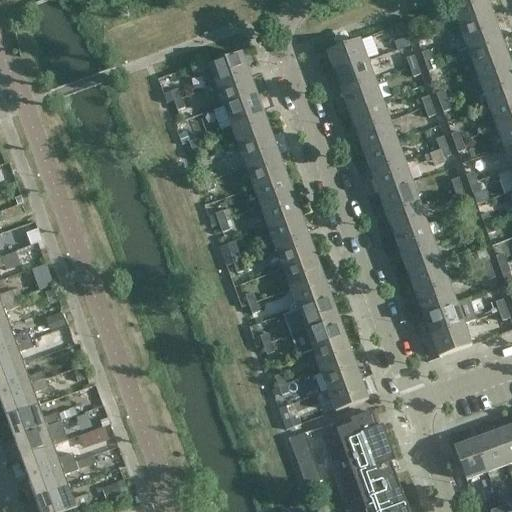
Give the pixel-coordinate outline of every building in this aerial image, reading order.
[(493,15),(487,0),(470,0),(452,7),(460,27),(493,15)] [(500,35),(493,15),(460,27),(467,47),(500,35)] [(421,29),(418,19),(410,22),(413,32),(421,29)] [(406,34),(402,25),(395,28),(398,37),(406,34)] [(508,56),(500,35),(467,47),(475,68),(508,56)] [(368,61),(360,40),(327,52),(335,73),(368,61)] [(432,60),(429,51),(422,54),(425,63),(432,60)] [(249,74),(242,54),(209,66),(217,86),(249,74)] [(417,66),(414,56),(406,59),(410,68),(417,66)] [(511,77),(511,68),(508,56),(475,68),(482,88),(511,77)] [(436,70),(432,60),(425,63),(428,72),(436,70)] [(375,81),(368,61),(335,73),(342,93),(375,81)] [(421,75),(417,66),(410,68),(413,78),(421,75)] [(257,95),(249,74),(217,86),(224,107),(257,95)] [(511,100),(511,77),(482,88),(490,109),(511,100)] [(383,102),(375,81),(342,93),(350,114),(383,102)] [(181,99),(178,90),(170,92),(174,102),(181,99)] [(447,101),(444,92),(436,94),(440,104),(447,101)] [(264,115),(257,95),(224,107),(231,127),(264,115)] [(432,107),(429,97),(421,100),(425,109),(432,107)] [(185,108),(181,99),(174,102),(177,111),(185,108)] [(511,123),(511,100),(490,109),(497,129),(511,123)] [(451,110),(447,101),(440,104),(443,113),(451,110)] [(390,122),(383,102),(350,114),(357,134),(390,122)] [(436,116),(432,107),(425,109),(428,119),(436,116)] [(272,135),(264,115),(231,127),(239,147),(272,135)] [(398,142),(390,122),(357,134),(365,154),(398,142)] [(511,146),(511,123),(497,129),(505,150),(511,146)] [(196,140),(193,131),(185,133),(189,143),(196,140)] [(462,142),(459,133),(451,135),(455,145),(462,142)] [(279,156),(272,135),(239,147),(246,168),(279,156)] [(447,147),(444,138),(436,141),(440,150),(447,147)] [(200,149),(196,140),(189,143),(192,152),(200,149)] [(405,163),(398,142),(365,154),(372,175),(405,163)] [(466,151),(462,142),(455,145),(458,154),(466,151)] [(451,157),(447,147),(440,150),(443,160),(451,157)] [(287,176),(279,156),(246,168),(254,188),(287,176)] [(412,183),(405,163),(372,175),(380,195),(412,183)] [(211,181),(208,171),(200,174),(204,184),(211,181)] [(477,183),(474,173),(466,176),(470,186),(477,183)] [(294,197),(287,176),(254,188),(261,209),(294,197)] [(462,188),(459,179),(451,182),(455,191),(462,188)] [(214,190),(211,181),(204,184),(207,193),(214,190)] [(420,204),(412,183),(380,195),(387,216),(420,204)] [(481,192),(477,183),(470,186),(473,195),(481,192)] [(466,198),(462,188),(455,191),(458,200),(466,198)] [(302,217),(294,197),(261,209),(269,229),(302,217)] [(427,224),(420,204),(387,216),(395,236),(427,224)] [(226,222),(223,212),(215,215),(218,224),(226,222)] [(492,224),(489,214),(481,217),(485,226),(492,224)] [(309,238),(302,217),(269,229),(276,250),(309,238)] [(477,229),(474,220),(466,223),(470,232),(477,229)] [(229,231),(226,222),(218,224),(222,234),(229,231)] [(435,245),(427,224),(395,236),(402,257),(435,245)] [(496,233),(492,224),(485,226),(488,236),(496,233)] [(481,239),(477,229),(470,232),(473,241),(481,239)] [(317,258),(309,238),(276,250),(284,270),(317,258)] [(442,265),(435,245),(402,257),(409,277),(442,265)] [(241,263),(238,253),(230,256),(233,265),(241,263)] [(507,265),(504,255),(496,258),(500,267),(507,265)] [(324,279),(317,258),(284,270),(291,290),(324,279)] [(492,270),(489,261),(481,263),(485,273),(492,270)] [(244,272),(241,263),(233,265),(237,275),(244,272)] [(450,286),(442,265),(409,277),(417,298),(450,286)] [(511,274),(507,265),(500,267),(503,277),(511,274)] [(495,279),(492,270),(485,273),(488,282),(495,279)] [(331,299),(324,279),(291,290),(299,311),(331,299)] [(457,306),(450,286),(417,298),(424,318),(457,306)] [(0,305),(16,300),(13,291),(0,296),(0,305)] [(256,303),(252,294),(245,297),(248,306),(256,303)] [(339,319),(331,299),(299,311),(306,331),(339,319)] [(0,328),(10,325),(6,313),(19,308),(16,300),(0,305),(0,328)] [(507,311),(504,302),(496,304),(499,314),(507,311)] [(259,313),(256,303),(248,306),(252,315),(259,313)] [(465,326),(457,306),(424,318),(432,338),(465,326)] [(510,320),(507,311),(499,314),(503,323),(510,320)] [(346,340),(339,319),(306,331),(314,352),(346,340)] [(0,351),(31,340),(28,332),(14,337),(10,325),(0,328),(0,351)] [(472,347),(465,326),(432,338),(439,359),(472,347)] [(271,344),(267,335),(260,338),(263,347),(271,344)] [(0,374),(25,366),(20,354),(34,349),(31,340),(0,351),(0,374)] [(354,360),(346,340),(314,352),(321,372),(354,360)] [(274,354),(271,344),(263,347),(267,356),(274,354)] [(361,381),(354,360),(321,372),(329,393),(361,381)] [(0,397),(46,381),(43,373),(29,378),(25,366),(0,374),(0,397)] [(286,385),(282,376),(275,379),(278,388),(286,385)] [(40,406),(35,394),(49,389),(46,381),(0,397),(0,401),(6,419),(40,406)] [(369,401),(361,381),(329,393),(336,413),(369,401)] [(289,395),(286,385),(278,388),(282,397),(289,395)] [(14,439),(61,422),(58,414),(44,419),(40,406),(6,419),(14,439)] [(409,511),(396,475),(391,464),(396,462),(383,427),(379,429),(373,413),(351,421),(353,426),(337,431),(367,511),(371,510),(371,511),(409,511)] [(301,426),(297,417),(290,419),(293,429),(301,426)] [(55,447),(50,435),(64,430),(61,422),(14,439),(21,459),(55,447)] [(85,449),(112,439),(107,426),(80,436),(85,449)] [(511,464),(511,427),(496,434),(508,467),(511,464)] [(508,467),(496,434),(475,441),(487,474),(508,467)] [(311,450),(305,435),(289,440),(295,456),(311,450)] [(487,474),(475,441),(455,449),(467,482),(487,474)] [(29,480),(76,463),(73,454),(59,459),(55,447),(21,459),(29,480)] [(70,488),(65,476),(79,471),(76,463),(29,480),(36,500),(70,488)] [(322,482),(317,466),(301,472),(307,488),(322,482)] [(40,511),(70,511),(91,505),(88,495),(74,500),(70,488),(36,500),(40,511)]
